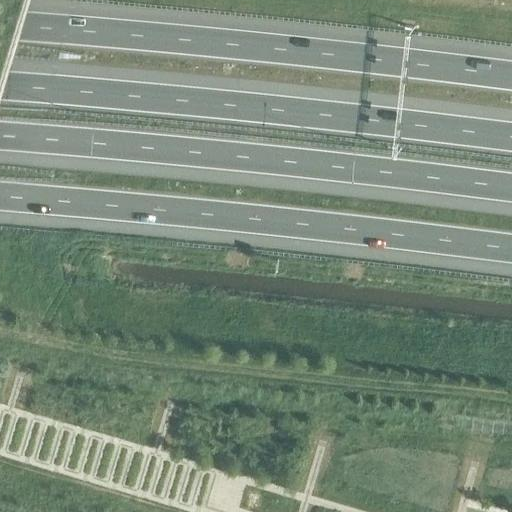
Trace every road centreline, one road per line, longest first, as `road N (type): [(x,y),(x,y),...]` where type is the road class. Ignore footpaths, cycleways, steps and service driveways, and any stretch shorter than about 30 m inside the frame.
road 1 (motorway): [(0,197),(511,249)]
road 2 (motorway): [(511,143),(0,93)]
road 3 (motorway): [(511,82),(0,32)]
road 4 (motorway): [(0,139),(511,188)]
